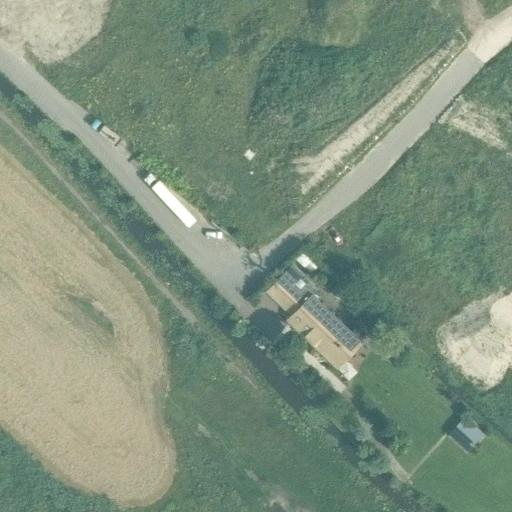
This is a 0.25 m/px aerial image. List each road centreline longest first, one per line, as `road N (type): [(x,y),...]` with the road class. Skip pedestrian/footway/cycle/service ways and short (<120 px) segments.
road 1 (residential): [(0,47),(227,276),(239,279),(262,264)]
road 2 (track): [(372,170),(511,283)]
